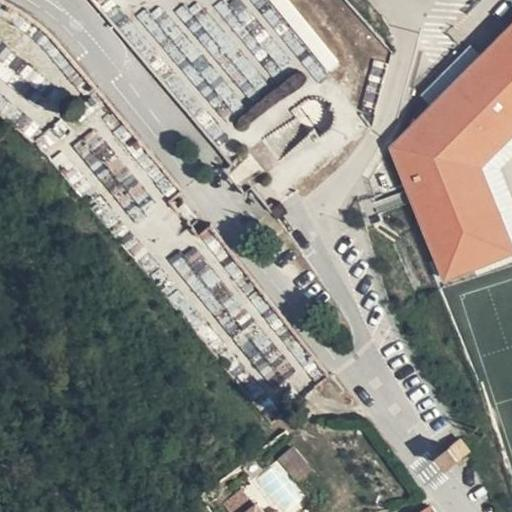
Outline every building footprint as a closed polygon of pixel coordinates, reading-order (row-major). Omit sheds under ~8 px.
[(290,0),(271,0),(325,74),(338,65),(290,0)] [(511,15),(389,140),(443,282),(511,250),(511,235),(484,162),(511,134),(511,15)] [(0,58),(16,72),(21,66),(0,48),(0,45),(2,43),(0,41),(0,58)] [(284,104),(309,84),(297,70),(232,123),(252,146),(292,113),(284,104)] [(315,127),(326,107),(304,95),(293,115),(315,127)] [(97,130),(75,142),(91,171),(113,159),(97,130)] [(174,259),(277,403),(317,374),(236,261),(217,274),(195,244),(174,259)] [(467,446),(457,432),(433,449),(444,463),(449,459),(467,446)] [(234,456),(222,442),(195,465),(207,480),(234,456)] [(260,511),(250,499),(232,511),(260,511)] [(433,511),(427,503),(415,511),(433,511)]
